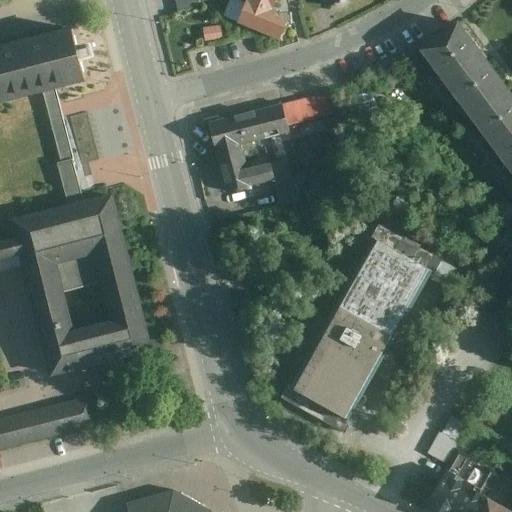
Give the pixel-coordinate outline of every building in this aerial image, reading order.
[(178,0),(180,9),(203,3),(201,0),(178,0)] [(246,0),(246,3),(270,12),(274,0),(246,0)] [(323,0),(327,8),(345,0),(323,0)] [(246,3),(238,23),(279,39),(287,20),(270,12),(246,3)] [(506,87),(458,23),(418,53),(465,117),(506,87)] [(85,202),(69,207),(14,220),(19,239),(0,243),(0,100),(43,89),(56,86),(86,78),(73,29),(0,47),(0,256),(22,251),(53,373),(151,348),(112,195),(85,202)] [(74,158),(56,86),(43,89),(61,161),(57,162),(69,207),(85,202),(73,158),(74,158)] [(511,178),(511,94),(506,87),(465,117),(511,179),(511,178)] [(340,89),(282,103),(288,126),(345,112),(340,89)] [(288,126),(282,103),(208,122),(216,155),(242,149),(241,145),(290,133),(288,126)] [(242,149),(216,155),(226,193),(275,181),(271,163),(247,169),(242,149)] [(433,273),(375,241),(291,391),(350,423),(433,273)] [(90,398),(0,420),(0,447),(96,424),(90,398)] [(439,432),(427,454),(447,465),(459,443),(439,432)] [(450,511),(466,485),(444,471),(425,503),(439,511),(450,511)] [(480,511),(489,498),(466,485),(450,511),(480,511)] [(211,511),(212,511),(173,492),(124,506),(126,511),(211,511)] [(511,511),(508,510),(489,498),(480,511),(511,511)]
